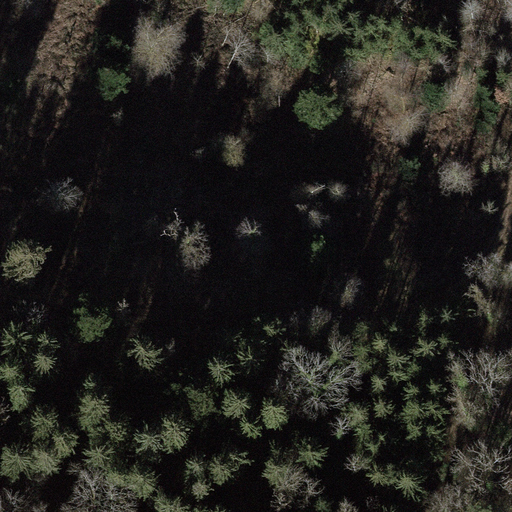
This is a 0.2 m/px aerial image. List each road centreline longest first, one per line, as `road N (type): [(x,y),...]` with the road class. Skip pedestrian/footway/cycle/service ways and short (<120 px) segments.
road 1 (track): [(0,289),(226,321),(350,327),(490,282)]
road 2 (track): [(511,208),(425,511)]
